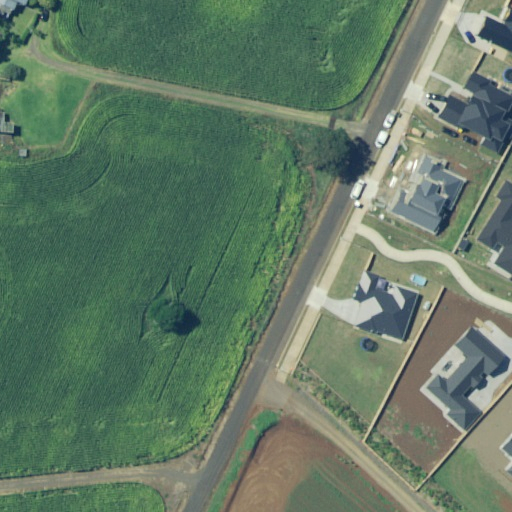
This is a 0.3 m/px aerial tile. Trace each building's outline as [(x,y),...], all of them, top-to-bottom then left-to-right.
[(17,0),(24,3),(24,0),(0,0),(0,13),(1,14),(3,9),(8,11),(10,6),(12,7),(14,0),(17,0)] [(474,36),(511,53),(511,7),(508,6),(501,21),(504,22),(502,25),(484,16),(474,36)] [(475,144),(494,154),(503,137),(506,139),(511,128),(511,123),(501,118),(511,98),(486,84),(488,80),(470,71),(460,89),(469,94),(468,96),(466,95),(462,102),(446,94),(434,118),(459,131),(460,129),(478,138),(475,144)] [(4,110),(0,109),(0,129),(10,130),(11,122),(11,120),(7,120),(3,120),(3,117),(4,110)] [(387,213),(431,234),(438,217),(433,215),(439,203),(446,206),(459,180),(437,170),(440,166),(421,157),(412,176),(414,177),(407,193),(398,189),(387,213)] [(491,264),(511,277),(511,221),(509,220),(511,215),(511,184),(504,180),(492,199),(497,202),(473,241),(490,251),(495,244),(501,248),(491,264)] [(377,332),(403,340),(418,294),(396,287),(393,295),(376,290),(380,277),(364,271),(360,284),(358,283),(353,301),(361,303),(353,327),(377,335),(377,332)] [(466,358),(445,380),(438,374),(425,389),(450,411),(446,415),(464,432),(481,413),(462,396),(471,386),(474,389),(482,379),(479,377),(483,372),(488,377),(506,357),(472,327),(453,347),(466,358)] [(511,437),(501,449),(511,458),(511,464),(506,471),(511,476),(511,437)]
